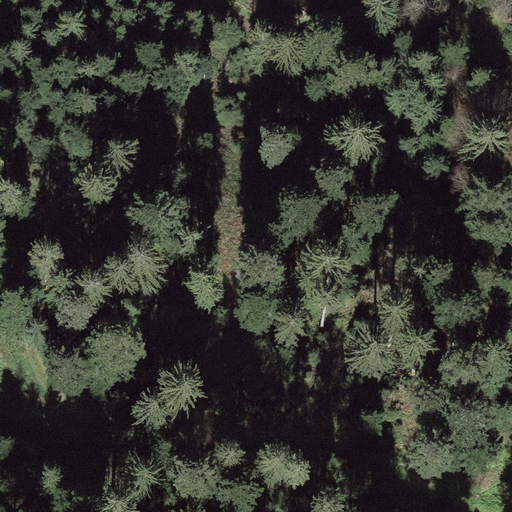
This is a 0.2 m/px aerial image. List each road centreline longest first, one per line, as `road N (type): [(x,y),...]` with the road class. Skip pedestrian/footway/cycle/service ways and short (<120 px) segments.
road 1 (track): [(511,483),(82,429),(0,411)]
road 2 (track): [(223,0),(280,35),(325,25),(347,0)]
